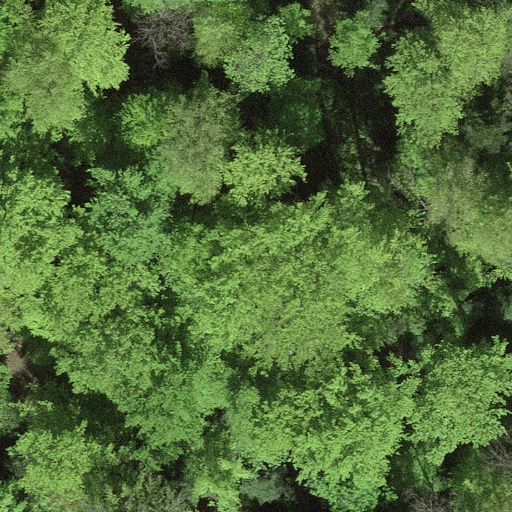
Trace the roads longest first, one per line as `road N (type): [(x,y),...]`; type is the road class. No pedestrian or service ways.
road 1 (track): [(511,379),(417,357),(294,288),(214,270),(0,268)]
road 2 (track): [(66,511),(54,443),(30,379),(0,333)]
